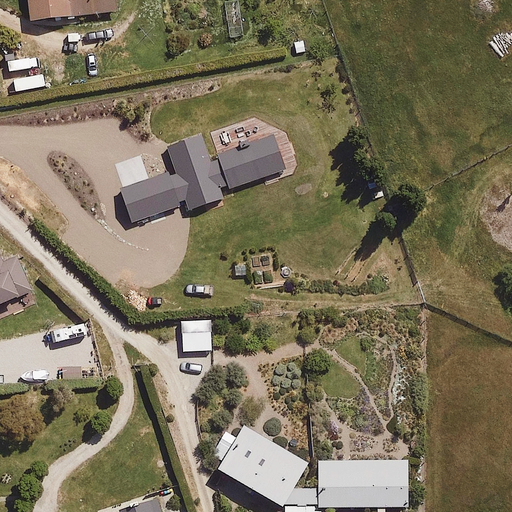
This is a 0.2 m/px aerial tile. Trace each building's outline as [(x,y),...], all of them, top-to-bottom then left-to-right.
[(31,0),(33,18),(122,11),(121,0),(31,0)] [(0,304),(34,291),(21,261),(5,268),(0,256),(0,304)] [(286,503),(310,460),(245,423),(235,440),(224,434),(213,452),(224,459),(220,465),(286,503)] [(409,503),(409,455),(320,455),(320,483),(298,483),(298,504),(283,504),(282,511),(323,511),(323,503),(409,503)] [(161,511),(153,493),(123,505),(125,511),(161,511)]
